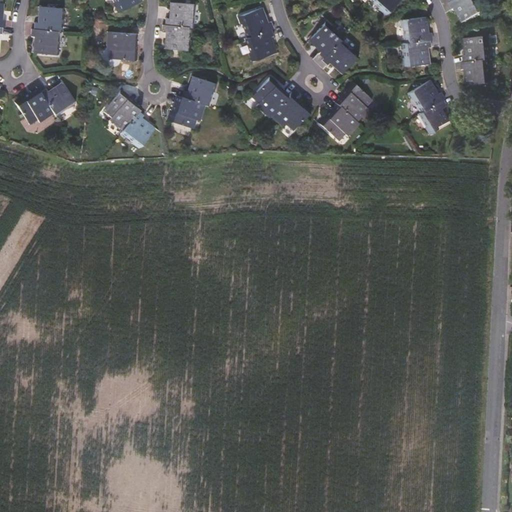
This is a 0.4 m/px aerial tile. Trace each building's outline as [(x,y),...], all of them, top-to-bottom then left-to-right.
[(140,3),(138,0),(116,0),(117,2),(115,3),(119,12),(140,3)] [(387,15),(400,0),(371,0),(381,8),(380,9),(387,15)] [(467,22),(489,10),(485,2),(483,3),(480,0),(457,0),(454,2),(452,3),(455,10),(459,8),(467,22)] [(193,20),(194,13),(196,13),(196,4),(172,2),(171,18),(167,18),(167,25),(191,27),(194,28),(194,20),(193,20)] [(59,32),(60,19),(62,19),(63,9),(41,7),(39,23),(34,23),(34,29),(56,32),(59,32)] [(273,29),(271,22),(267,23),(261,8),(237,18),(240,27),(242,26),(247,39),(271,30),(273,29)] [(430,33),(428,17),(403,20),(405,29),(407,29),(408,43),(405,44),(408,58),(406,58),(407,67),(431,64),(430,48),(433,47),(433,40),(435,40),(434,33),(430,33)] [(343,39),(333,29),(334,28),(327,22),(310,40),(322,51),(320,54),(325,59),(341,41),(343,39)] [(189,42),(190,35),(191,35),(191,27),(167,25),(164,25),(163,33),(167,33),(166,50),(191,51),(192,42),(189,42)] [(57,55),(58,46),(55,45),(56,32),(34,29),(31,29),(31,37),(34,38),(32,53),(57,55)] [(275,53),(270,38),(274,36),(271,30),(247,39),(245,40),(250,53),(247,53),(251,62),(275,53)] [(125,52),(126,41),(130,42),(130,34),(108,32),(107,50),(111,50),(110,59),(131,61),(132,52),(125,52)] [(494,60),(492,45),(494,45),(493,36),(468,38),(470,55),(467,56),(468,62),(492,60),(494,60)] [(344,74),(360,56),(353,50),(352,51),(341,41),(325,59),(323,61),(329,66),(331,63),(344,74)] [(493,74),(492,60),(468,62),(465,62),(466,70),(470,69),(472,86),(496,84),(495,74),(493,74)] [(273,115),(290,96),(292,94),(286,88),(282,93),(276,87),(279,83),(272,76),(255,95),(262,101),(260,104),(273,115)] [(212,99),(214,92),(216,93),(219,84),(196,77),(191,93),(187,91),(184,99),(207,106),(210,107),(212,100),(212,99)] [(449,107),(445,101),(448,100),(444,93),(440,95),(432,81),(411,93),(415,101),(417,100),(424,113),(422,114),(430,127),(429,128),(433,136),(454,122),(446,109),(449,107)] [(73,102),(61,83),(48,91),(46,89),(40,93),(51,109),(53,112),(65,105),(66,106),(73,102)] [(369,108),(376,101),(355,84),(349,91),(354,96),(348,102),(344,99),(339,105),(358,122),(360,124),(371,111),(369,108)] [(51,109),(40,93),(37,89),(31,93),(34,97),(25,103),(20,96),(13,101),(27,121),(35,117),(36,119),(51,109)] [(138,111),(141,107),(135,103),(132,106),(125,101),(129,95),(122,89),(107,109),(114,114),(113,117),(126,127),(129,123),(138,111)] [(299,112),(292,105),(296,101),(290,96),(273,115),(271,117),(284,129),(286,127),(293,133),(312,113),(304,106),(299,112)] [(201,123),(207,106),(184,99),(179,98),(177,105),(183,107),(180,115),(172,113),(169,122),(196,131),(199,122),(201,123)] [(358,122),(339,105),(336,103),(331,109),(336,112),(330,119),(325,115),(318,122),(338,140),(344,133),(347,134),(358,122)] [(155,128),(142,118),(144,116),(138,111),(129,123),(126,127),(124,130),(130,135),(131,134),(137,139),(136,140),(142,145),(155,128)]
